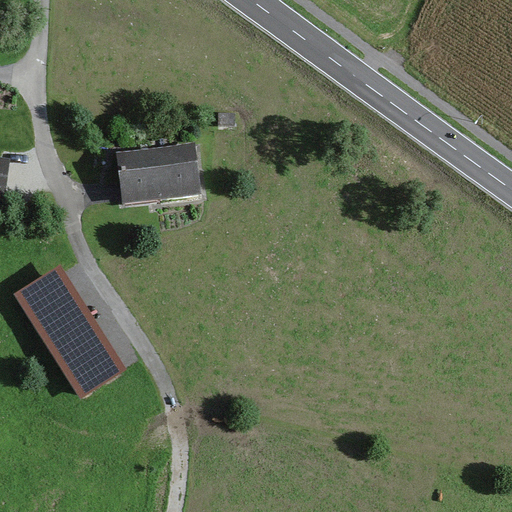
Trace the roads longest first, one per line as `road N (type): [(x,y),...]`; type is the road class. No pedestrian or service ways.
road 1 (primary): [(511,189),(252,0)]
road 2 (track): [(174,511),(179,441),(167,391),(75,241)]
